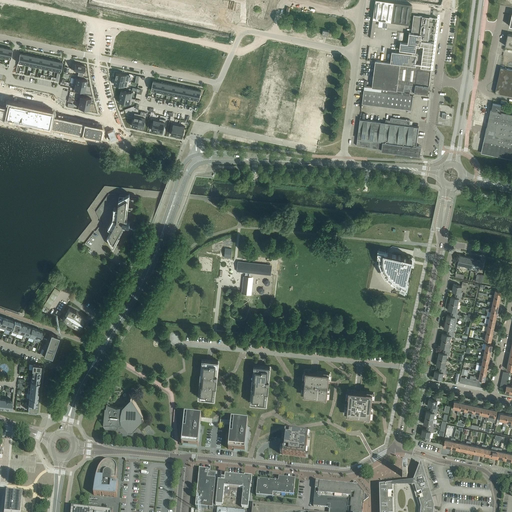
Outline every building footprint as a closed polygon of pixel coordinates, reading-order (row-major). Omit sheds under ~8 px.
[(375,0),(372,19),(409,24),(411,5),(379,0),(375,0)] [(191,7),(190,1),(180,2),(181,14),(193,13),(192,7),(195,7),(191,7)] [(0,15),(0,23),(2,24),(1,29),(7,30),(10,19),(4,18),(4,16),(0,15)] [(411,31),(414,32),(414,33),(409,33),(407,43),(400,42),(399,50),(415,52),(416,46),(419,47),(419,45),(423,46),(422,54),(416,54),(416,55),(391,52),(390,63),(431,68),(434,42),(432,42),(433,33),(435,33),(437,18),(413,15),(411,31)] [(14,20),(12,31),(18,32),(20,21),(14,20)] [(29,23),(27,34),(32,36),(34,31),(40,32),(42,24),(35,23),(34,25),(29,23)] [(44,26),(41,37),(47,39),(50,28),(44,26)] [(58,30),(56,41),(62,42),(63,37),(69,38),(71,31),(64,29),(64,31),(58,30)] [(73,33),(71,44),(77,45),(79,34),(73,33)] [(113,41),(111,52),(117,53),(118,49),(124,50),(126,42),(119,41),(119,42),(113,41)] [(128,44),(126,55),(132,57),(133,52),(139,53),(140,45),(134,44),(134,46),(128,44)] [(140,45),(139,53),(145,54),(144,59),(150,61),(152,50),(147,48),(147,47),(140,45)] [(161,51),(159,62),(165,64),(167,53),(161,51)] [(170,52),(168,59),(174,61),(173,66),(179,67),(182,56),(176,55),(177,53),(170,52)] [(184,55),(183,62),(189,64),(188,69),(194,70),(196,59),(191,58),(191,56),(184,55)] [(205,61),(203,72),(209,73),(211,62),(205,61)] [(390,63),(375,61),(372,87),(403,91),(404,85),(415,86),(414,93),(428,94),(431,68),(390,63)] [(72,63),(70,69),(84,72),(85,66),(72,63)] [(511,96),(511,69),(500,67),(495,93),(511,96)] [(115,78),(128,81),(129,75),(116,72),(115,78)] [(74,77),(73,83),(86,86),(87,80),(74,77)] [(115,78),(114,84),(126,87),(128,81),(115,78)] [(74,84),(73,89),(84,92),(86,86),(73,83),(73,84),(74,84)] [(39,103),(40,95),(16,90),(14,99),(39,103)] [(121,90),(120,96),(130,98),(132,92),(121,90)] [(389,93),(387,107),(411,110),(413,96),(389,93)] [(80,96),(79,102),(90,104),(91,98),(80,96)] [(120,96),(119,102),(129,104),(130,98),(120,96)] [(79,102),(78,108),(88,110),(90,104),(79,102)] [(6,117),(5,119),(48,128),(48,126),(51,117),(52,112),(36,108),(19,105),(9,103),(8,108),(6,117)] [(230,119),(247,122),(250,106),(232,103),(230,119)] [(511,114),(504,113),(505,110),(500,109),(501,105),(493,103),(488,123),(489,124),(484,145),(482,152),(511,158),(511,114)] [(250,111),(247,122),(263,125),(264,118),(258,116),(258,113),(250,111)] [(135,113),(131,126),(137,127),(140,114),(135,113)] [(140,114),(137,127),(143,128),(146,116),(140,114)] [(410,155),(410,156),(411,156),(412,156),(412,155),(419,156),(421,146),(416,145),(418,127),(409,126),(410,120),(390,117),(390,120),(385,120),(385,123),(359,119),(356,146),(381,149),(381,151),(410,155)] [(154,118),(151,130),(157,131),(159,120),(154,118)] [(159,120),(157,131),(163,133),(166,120),(160,119),(159,120)] [(313,122),(312,125),(297,122),(294,131),(314,136),(317,123),(313,122)] [(173,123),(171,134),(177,136),(179,125),(179,124),(173,123)] [(179,125),(177,136),(182,137),(185,126),(179,125)] [(106,240),(110,242),(113,248),(115,244),(118,246),(115,244),(125,226),(125,225),(126,224),(128,224),(129,224),(130,224),(130,223),(130,222),(129,222),(129,221),(127,221),(127,219),(128,207),(130,194),(123,197),(119,197),(117,212),(114,211),(114,219),(112,222),(114,224),(106,240)] [(381,257),(381,261),(383,267),(389,276),(396,281),(401,284),(405,286),(406,286),(407,281),(410,266),(412,259),(409,258),(392,254),(387,253),(386,253),(381,252),(381,257)] [(459,256),(457,267),(460,268),(460,265),(467,266),(466,269),(471,270),(472,267),(474,259),(459,255),(459,256)] [(474,259),(472,267),(475,268),(475,271),(477,272),(480,260),(474,259)] [(240,262),(239,272),(268,275),(269,265),(240,262)] [(242,293),(251,294),(253,278),(244,277),(242,293)] [(266,293),(274,294),(274,284),(266,284),(266,293)] [(456,292),(455,295),(462,296),(462,292),(460,292),(462,286),(453,284),(452,291),(456,292)] [(47,305),(57,290),(52,287),(42,302),(47,305)] [(501,291),(495,290),(494,295),(489,294),(489,296),(494,297),(500,299),(501,291)] [(451,296),(449,303),(457,305),(459,299),(461,300),(462,296),(455,295),(454,297),(451,296)] [(297,297),(295,305),(302,307),(303,298),(297,297)] [(498,306),(500,299),(494,297),(493,302),(487,301),(487,304),(492,305),(492,304),(498,306)] [(451,311),(451,313),(457,315),(458,311),(456,310),(457,305),(449,303),(448,310),(451,311)] [(497,313),(498,306),(492,304),(492,305),(491,310),(484,308),(483,310),(490,312),(497,313)] [(78,330),(82,325),(86,318),(76,311),(69,307),(62,320),(67,325),(78,330)] [(497,313),(490,312),(489,317),(482,315),(482,317),(489,319),(495,320),(497,313)] [(447,315),(445,322),(455,324),(457,315),(451,313),(450,316),(447,315)] [(8,319),(4,329),(10,331),(13,321),(8,319)] [(480,324),(487,326),(494,327),(495,320),(489,319),(488,324),(481,322),(480,324)] [(14,322),(11,331),(17,333),(20,324),(14,322)] [(447,329),(447,332),(454,333),(455,324),(445,322),(444,328),(447,329)] [(20,324),(17,333),(22,335),(26,325),(20,324)] [(26,325),(22,335),(28,337),(31,327),(26,325)] [(482,330),(482,332),(486,333),(492,334),(494,327),(487,326),(486,331),(482,330)] [(31,327),(28,337),(33,339),(37,329),(31,327)] [(37,329),(33,339),(39,341),(42,331),(37,329)] [(443,333),(441,340),(449,342),(450,337),(453,337),(454,333),(447,332),(446,334),(443,333)] [(486,333),(485,338),(480,337),(479,339),(491,341),(492,334),(486,333)] [(57,342),(59,337),(49,334),(47,339),(57,342)] [(57,342),(47,339),(46,344),(55,347),(57,342)] [(450,352),(450,348),(448,347),(449,342),(441,340),(440,347),(443,348),(443,350),(450,352)] [(44,349),(54,353),(55,348),(46,344),(44,349)] [(485,349),(480,348),(479,350),(484,351),(490,352),(492,345),(486,344),(485,349)] [(44,349),(42,355),(52,358),(54,353),(44,349)] [(449,356),(450,352),(443,350),(442,353),(439,352),(437,359),(445,360),(447,355),(449,356)] [(483,358),(489,360),(490,352),(484,351),(483,356),(478,355),(478,357),(483,358)] [(489,360),(483,358),(482,363),(477,362),(476,364),(481,365),(487,367),(489,360)] [(444,366),(445,360),(437,359),(436,366),(439,366),(439,369),(446,370),(446,366),(444,366)] [(218,362),(202,360),(198,398),(214,399),(218,362)] [(270,367),(254,365),(250,403),(266,405),(270,367)] [(480,372),(486,374),(487,367),(481,365),(480,370),(475,369),(475,371),(480,372)] [(445,374),(446,370),(439,369),(438,371),(435,370),(433,377),(442,379),(443,374),(445,374)] [(305,381),(303,394),(326,397),(328,384),(328,381),(329,373),(317,372),(311,372),(306,371),(305,379),(305,381)] [(470,379),(472,379),(473,379),(473,378),(479,380),(478,381),(477,386),(481,387),(482,380),(484,381),(486,374),(480,372),(479,377),(470,376),(469,379),(470,379)] [(107,404),(108,399),(109,399),(113,389),(112,389),(109,399),(108,398),(106,407),(105,407),(103,424),(103,425),(103,426),(103,427),(104,427),(104,428),(105,429),(106,429),(107,429),(108,429),(114,429),(116,429),(117,429),(118,428),(120,428),(121,428),(123,426),(126,430),(127,430),(127,431),(128,431),(129,432),(130,432),(131,432),(132,431),(133,431),(133,430),(142,421),(142,420),(143,420),(143,417),(142,416),(143,415),(131,396),(131,395),(131,394),(131,395),(131,396),(131,397),(123,406),(116,407),(115,407),(108,406),(108,404),(107,404)] [(360,392),(354,391),(349,391),(346,414),(370,416),(371,403),(371,401),(372,393),(360,392)] [(430,409),(437,410),(438,406),(436,406),(437,401),(439,401),(440,398),(433,396),(432,399),(429,399),(427,406),(431,406),(430,409)] [(460,410),(461,403),(454,401),(452,408),(458,409),(457,414),(459,415),(460,410)] [(466,416),(467,411),(468,404),(461,403),(460,410),(465,411),(464,416),(466,416)] [(473,418),(474,413),(475,406),(468,404),(467,411),(472,412),(471,417),(473,418)] [(480,419),(481,414),(482,407),(475,406),(474,413),(479,414),(478,419),(480,419)] [(490,409),(482,407),(481,414),(486,415),(485,420),(487,421),(487,420),(488,416),(490,409)] [(425,417),(433,419),(434,413),(436,414),(437,410),(430,409),(430,411),(426,410),(425,417)] [(497,411),(490,409),(488,416),(487,420),(492,421),(492,422),(494,422),(497,411)] [(500,413),(499,420),(504,421),(503,426),(505,427),(506,422),(508,415),(500,413)] [(184,415),(181,444),(198,446),(201,417),(184,415)] [(433,419),(425,417),(423,424),(427,425),(427,427),(433,429),(434,425),(432,424),(433,419)] [(248,422),(231,420),(228,449),(245,451),(248,422)] [(430,438),(431,438),(433,429),(427,427),(426,430),(422,429),(421,436),(423,436),(422,440),(429,441),(430,438)] [(308,434),(285,432),(282,455),(305,457),(308,434)] [(451,448),(453,438),(451,438),(450,440),(445,439),(443,446),(451,448)] [(451,448),(459,450),(460,443),(455,441),(455,439),(453,438),(451,448)] [(459,450),(466,451),(469,441),(466,441),(466,444),(460,443),(459,450)] [(466,451),(474,453),(476,446),(470,445),(471,442),(469,441),(466,451)] [(474,453),(482,455),(484,445),(482,444),(481,447),(476,446),(474,453)] [(482,455),(490,456),(491,449),(486,448),(486,445),(484,445),(482,455)] [(490,456),(497,458),(499,448),(497,448),(497,450),(491,449),(490,456)] [(497,458),(505,460),(507,453),(501,451),(502,448),(499,448),(497,458)] [(94,492),(93,495),(116,497),(118,485),(115,485),(117,470),(117,469),(117,467),(116,466),(115,465),(114,464),(113,463),(112,462),(111,462),(110,462),(108,462),(107,462),(105,462),(104,463),(103,464),(102,465),(100,468),(98,471),(98,472),(97,474),(97,475),(96,477),(96,479),(96,480),(95,483),(94,486),(94,489),(94,492)] [(387,486),(379,487),(379,511),(433,511),(434,508),(430,496),(429,491),(429,490),(422,469),(422,467),(421,466),(421,464),(420,464),(418,470),(415,477),(413,476),(410,483),(387,486)] [(208,471),(200,470),(200,469),(199,469),(195,507),(196,507),(204,508),(212,509),(215,474),(208,473),(208,470),(208,471)] [(218,480),(215,505),(222,506),(223,498),(224,486),(243,488),(242,500),(241,508),(248,508),(250,484),(251,484),(252,479),(251,478),(251,477),(250,476),(244,476),(225,475),(224,478),(220,478),(220,481),(218,480)] [(256,496),(272,498),(273,494),(293,496),(295,479),(278,478),(278,482),(276,481),(276,480),(275,480),(274,480),(274,481),(258,479),(256,496)] [(362,511),(361,511),(362,506),(361,505),(361,501),(366,497),(356,485),(340,484),(339,483),(323,482),(323,484),(319,484),(319,481),(318,481),(317,481),(316,481),(316,482),(315,482),(314,499),(313,506),(328,508),(328,511),(362,511)] [(3,511),(19,511),(21,495),(5,493),(3,511)]
